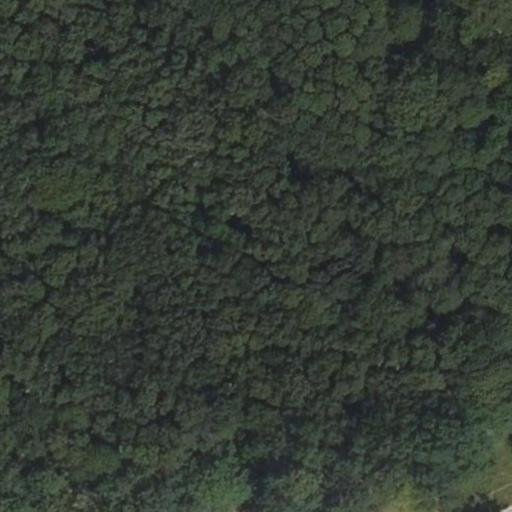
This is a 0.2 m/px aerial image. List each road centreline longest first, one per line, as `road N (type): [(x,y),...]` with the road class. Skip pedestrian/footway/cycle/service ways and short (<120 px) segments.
road 1 (track): [(0,510),(40,479),(253,410),(511,415)]
road 2 (track): [(163,511),(273,197),(306,0)]
